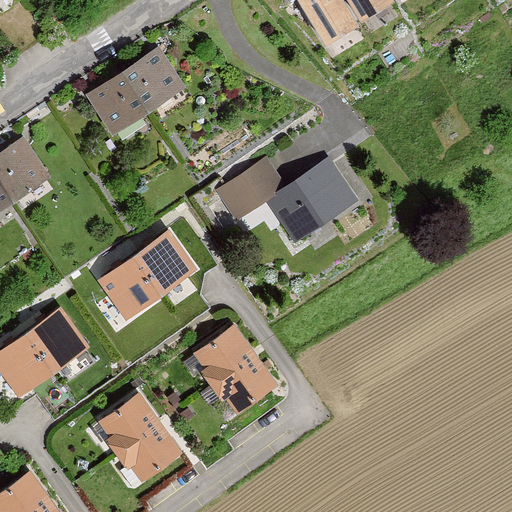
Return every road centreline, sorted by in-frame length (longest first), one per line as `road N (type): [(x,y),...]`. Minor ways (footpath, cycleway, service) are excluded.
road 1 (residential): [(161,0),(0,106)]
road 2 (residential): [(164,511),(309,405)]
